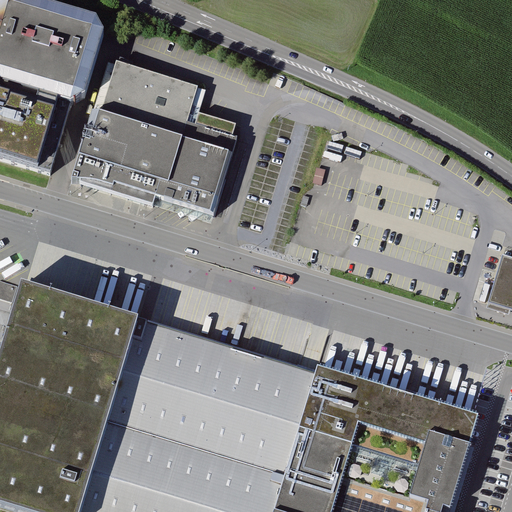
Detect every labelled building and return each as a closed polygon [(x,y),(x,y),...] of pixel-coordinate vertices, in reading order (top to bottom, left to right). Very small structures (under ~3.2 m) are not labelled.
[(92,24),(10,0),(9,0),(0,6),(0,81),(73,105),(85,99),(102,38),(92,24)] [(116,64),(98,121),(225,159),(232,137),(193,125),(204,90),(116,64)] [(73,105),(0,81),(0,161),(51,177),(73,105)] [(98,121),(91,119),(71,187),(149,210),(152,203),(206,220),(225,159),(98,121)] [(340,158),(344,143),(329,140),(325,154),(340,158)] [(511,258),(503,256),(488,304),(511,311),(511,258)] [(444,511),(471,425),(20,289),(0,354),(0,510),(6,511),(444,511)]
